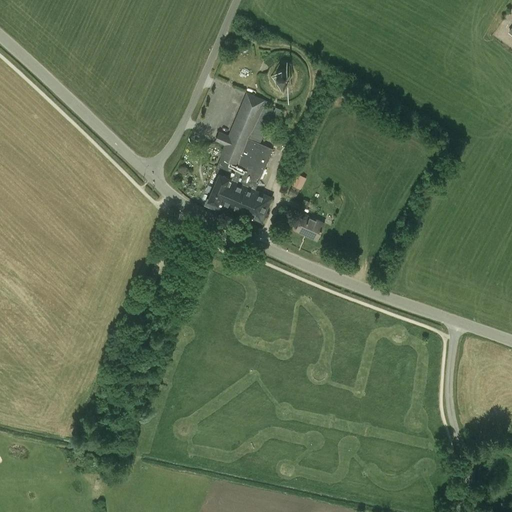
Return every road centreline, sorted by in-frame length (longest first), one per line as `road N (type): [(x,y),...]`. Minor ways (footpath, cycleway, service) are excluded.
road 1 (unclassified): [(458,323),(264,248),(150,178)]
road 2 (unclassified): [(150,178),(0,36)]
road 3 (unclassified): [(150,178),(178,136),(237,0)]
road 4 (unclassified): [(458,323),(449,399),(468,468),(460,511)]
